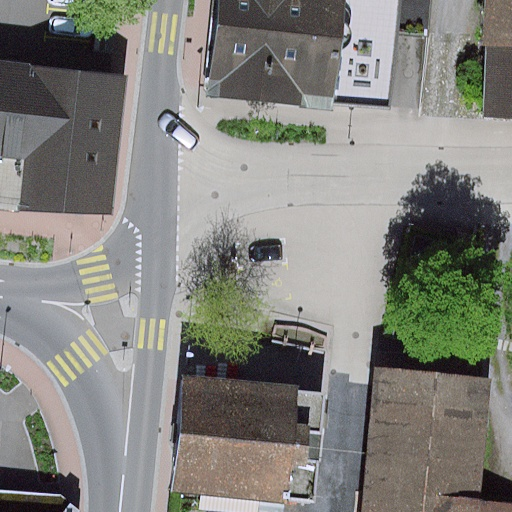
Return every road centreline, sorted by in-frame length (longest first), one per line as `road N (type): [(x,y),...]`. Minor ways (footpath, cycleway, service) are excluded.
road 1 (residential): [(151,180),(511,173)]
road 2 (primary): [(123,460),(150,330),(151,244)]
road 3 (primary): [(5,299),(98,387),(123,460)]
road 4 (primary): [(151,180),(168,0)]
road 5 (primary): [(5,299),(98,279),(151,244)]
